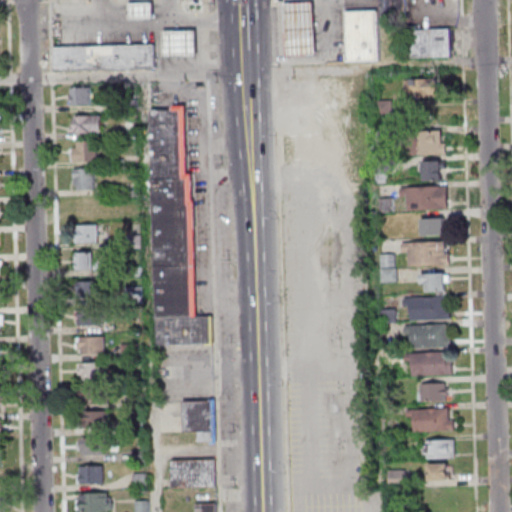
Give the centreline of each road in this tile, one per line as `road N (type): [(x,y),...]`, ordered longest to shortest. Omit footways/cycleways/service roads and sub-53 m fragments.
road 1 (residential): [(43,511),(26,0)]
road 2 (residential): [(498,511),(483,0)]
road 3 (secondary): [(262,511),(246,71)]
